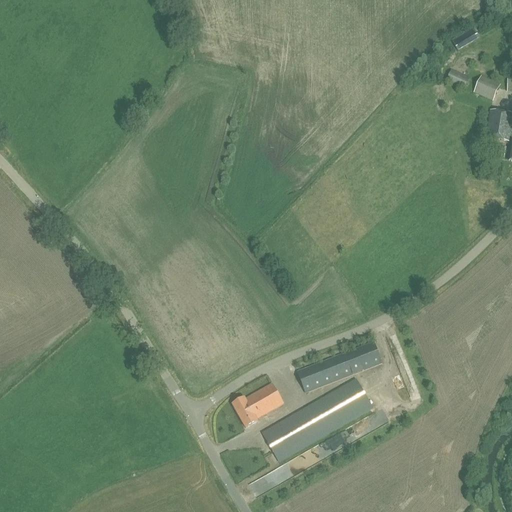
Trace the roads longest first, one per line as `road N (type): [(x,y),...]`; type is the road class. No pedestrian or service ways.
road 1 (unclassified): [(190,413),(281,359),(413,305),(511,216)]
road 2 (unclassified): [(190,413),(103,277),(0,159)]
